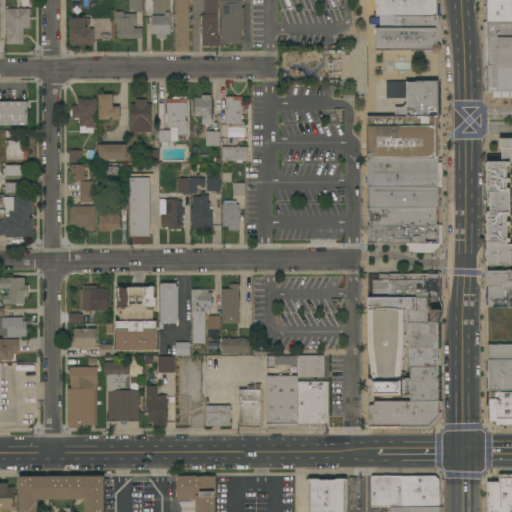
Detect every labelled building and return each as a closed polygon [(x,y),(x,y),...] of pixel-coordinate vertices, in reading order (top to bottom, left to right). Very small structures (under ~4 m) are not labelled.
[(141,0),(141,11),(133,11),(133,9),(128,9),(128,0),(141,0)] [(154,0),(155,12),(143,12),(143,0),(154,0)] [(190,0),(190,1),(189,1),(189,28),(190,28),(190,31),(189,31),(189,51),(175,51),(175,46),(174,46),(174,43),(175,43),(175,29),(174,29),(174,27),(175,27),(175,16),(174,16),(174,14),(175,14),(175,0),(190,0)] [(201,15),(205,14),(204,0),(217,0),(217,37),(219,37),(219,46),(202,46),(201,15)] [(221,0),(241,0),(241,8),(244,8),(244,30),(242,30),(242,43),(221,43),(221,0)] [(375,16),(375,0),(439,0),(439,14),(437,14),(437,16),(380,16),(375,16)] [(487,0),(511,0),(511,22),(487,22),(487,0)] [(5,9),(18,9),(18,8),(21,8),(21,9),(30,9),(29,17),(31,17),(31,21),(30,21),(30,28),(23,28),(23,34),(25,34),(25,37),(23,37),(23,44),(5,44),(5,9)] [(116,38),(116,23),(114,23),(114,11),(123,11),(123,14),(136,14),(136,23),(133,23),(133,28),(142,28),(142,39),(116,38)] [(151,16),(164,16),(164,13),(165,13),(165,12),(168,12),(168,13),(170,13),(170,34),(165,34),(165,38),(156,39),(156,34),(151,34),(151,16)] [(93,45),(85,45),(85,49),(77,49),(77,45),(69,45),(69,29),(70,29),(70,18),(71,18),(71,16),(83,16),(83,18),(85,18),(85,24),(87,24),(87,29),(93,29),(93,45)] [(440,16),(441,51),(439,53),(424,53),(424,50),(375,50),(375,28),(380,28),(380,16),(437,16),(440,16)] [(511,22),(511,36),(482,36),(482,22),(487,22),(511,22)] [(511,66),(487,66),(482,66),(482,36),(511,36),(511,66)] [(511,91),(487,92),(487,91),(485,88),(484,83),(483,81),(484,74),(485,69),(487,66),(511,66),(511,91)] [(394,107),(401,107),(406,104),(406,82),(415,82),(415,80),(438,81),(438,114),(394,114),(394,107)] [(98,94),(113,94),(113,106),(120,106),(120,120),(98,120),(98,94)] [(211,122),(210,122),(210,124),(201,124),(201,116),(194,116),(194,98),(201,98),(201,95),(210,95),(210,98),(211,98),(211,122)] [(225,96),(241,97),(241,127),(232,127),(232,124),(225,124),(225,96)] [(186,99),(186,111),(185,111),(185,121),(187,121),(187,141),(170,141),(164,141),(164,145),(161,144),(161,142),(159,142),(159,131),(170,131),(170,128),(166,128),(167,114),(165,114),(165,110),(166,110),(166,100),(167,98),(171,98),(172,99),(186,99)] [(96,99),(96,110),(94,110),(94,122),(96,122),(96,125),(94,125),(94,128),(93,128),(93,133),(79,133),(79,127),(78,127),(78,118),(72,118),(72,117),(70,115),(70,111),(71,110),(71,108),(75,108),(75,106),(77,106),(77,99),(96,99)] [(130,104),(135,104),(135,99),(146,99),(146,104),(151,104),(151,132),(130,132),(130,104)] [(0,102),(27,102),(27,125),(0,125),(0,102)] [(438,114),(438,157),(366,157),(367,116),(368,116),(368,114),(394,114),(438,114)] [(219,146),(205,146),(205,131),(219,131),(219,146)] [(511,266),(486,266),(486,137),(511,137),(511,266)] [(6,140),(21,140),(21,146),(24,146),(23,150),(26,150),(26,161),(5,160),(6,140)] [(126,144),(126,160),(98,160),(98,144),(126,144)] [(248,147),(247,160),(221,160),(221,147),(248,147)] [(82,163),(68,163),(69,150),(82,150),(82,163)] [(157,163),(145,163),(145,150),(157,150),(157,163)] [(366,188),(366,157),(438,157),(438,163),(442,163),(442,186),(437,186),(437,188),(369,188),(366,188)] [(5,176),(5,171),(2,171),(2,169),(4,169),(4,165),(12,165),(12,164),(15,164),(15,165),(23,165),(23,171),(26,171),(26,175),(23,175),(23,176),(5,176)] [(84,167),(85,167),(85,169),(84,169),(84,176),(85,176),(85,178),(84,178),(84,180),(78,180),(78,182),(76,182),(76,181),(72,181),(72,174),(71,174),(71,170),(69,170),(69,165),(84,165),(84,167)] [(117,167),(116,180),(102,180),(102,173),(101,173),(101,171),(102,171),(102,166),(117,167)] [(129,178),(130,178),(130,174),(152,174),(152,177),(149,177),(150,231),(152,231),(152,236),(130,237),(129,178)] [(176,178),(204,178),(204,185),(197,186),(197,193),(177,193),(176,178)] [(206,178),(219,178),(219,191),(206,191),(206,178)] [(79,181),(91,181),(92,202),(79,203),(79,181)] [(23,182),(23,183),(26,183),(26,193),(16,193),(16,194),(12,194),(12,193),(5,193),(5,190),(3,190),(3,187),(4,187),(4,182),(23,182)] [(244,195),(233,196),(232,183),(244,183),(244,195)] [(440,188),(440,194),(438,194),(438,209),(436,209),(392,209),(392,208),(369,208),(369,188),(437,188),(440,188)] [(124,202),(109,202),(109,191),(124,191),(124,202)] [(190,208),(192,208),(192,197),(200,197),(200,195),(208,195),(208,202),(209,202),(209,205),(208,205),(208,210),(212,210),(212,226),(208,226),(208,229),(200,229),(200,228),(192,228),(192,221),(190,221),(190,208)] [(32,236),(5,237),(5,235),(0,235),(0,221),(4,221),(4,217),(5,217),(5,212),(4,212),(4,206),(2,203),(2,197),(13,197),(13,196),(31,196),(31,213),(27,213),(27,218),(32,218),(32,236)] [(182,209),(184,209),(184,215),(182,215),(182,229),(167,229),(167,228),(160,228),(160,214),(159,214),(159,199),(178,199),(178,201),(182,201),(182,209)] [(238,230),(228,230),(228,227),(222,226),(222,204),(239,204),(238,230)] [(95,206),(95,230),(85,230),(85,227),(76,228),(76,224),(70,224),(69,206),(95,206)] [(436,225),(370,225),(370,221),(367,221),(367,209),(392,209),(436,209),(436,225)] [(98,210),(120,210),(120,228),(114,228),(114,231),(98,231),(98,210)] [(441,225),(441,246),(430,246),(430,243),(424,243),(424,245),(419,245),(419,243),(415,243),(415,245),(410,245),(410,243),(404,243),(404,245),(400,245),(400,243),(395,243),(395,245),(390,245),(390,243),(367,243),(367,225),(370,225),(436,225),(441,225)] [(511,282),(498,282),(498,285),(487,285),(487,270),(511,270),(511,282)] [(368,395),(367,378),(371,378),(371,362),(368,344),(368,274),(428,274),(428,272),(438,272),(441,274),(441,296),(438,296),(438,297),(442,308),(442,312),(442,315),(439,323),(407,323),(407,368),(410,368),(410,395),(368,395)] [(0,278),(24,278),(24,285),(28,285),(28,296),(24,296),(24,304),(3,304),(3,295),(7,295),(7,289),(0,289),(0,278)] [(511,307),(485,307),(485,300),(487,300),(487,285),(498,285),(498,282),(511,282),(511,307)] [(178,320),(177,320),(177,323),(162,323),(162,329),(160,329),(160,284),(161,284),(161,283),(176,283),(176,286),(178,287),(178,320)] [(239,323),(221,323),(221,289),(228,289),(228,284),(238,284),(239,323)] [(99,311),(80,311),(80,290),(83,290),(83,286),(96,286),(96,289),(99,289),(99,311)] [(115,350),(115,321),(119,321),(119,313),(121,313),(121,309),(124,309),(124,307),(115,307),(115,297),(117,297),(117,287),(123,287),(123,288),(127,288),(127,287),(148,287),(148,286),(154,286),(153,298),(156,298),(156,307),(153,306),(153,321),(156,321),(156,350),(115,350)] [(191,290),(208,289),(208,292),(210,292),(211,308),(201,308),(201,311),(191,311),(191,290)] [(80,313),(80,314),(82,314),(82,322),(81,322),(81,323),(68,323),(68,313),(80,313)] [(220,335),(208,335),(208,316),(220,316),(220,335)] [(0,317),(22,317),(23,321),(26,321),(26,336),(3,337),(3,335),(0,335),(0,317)] [(410,401),(410,395),(410,368),(407,368),(407,323),(439,323),(438,401),(410,401)] [(96,329),(96,347),(71,347),(71,336),(74,336),(74,329),(96,329)] [(245,354),(245,355),(242,355),(242,354),(233,354),(233,355),(230,355),(230,354),(222,354),(222,338),(227,338),(227,337),(230,337),(230,338),(240,339),(240,337),(243,337),(243,339),(250,339),(250,354),(245,354)] [(0,361),(0,339),(19,339),(19,352),(12,352),(12,359),(11,359),(11,361),(0,361)] [(189,342),(189,356),(175,356),(175,342),(189,342)] [(511,360),(487,360),(487,344),(511,344),(511,360)] [(111,345),(111,346),(113,346),(113,353),(111,353),(111,355),(99,355),(99,345),(111,345)] [(174,373),(157,373),(157,356),(174,356),(174,373)] [(297,365),(275,365),(275,368),(267,368),(266,356),(324,356),(324,377),(297,377),(297,376),(297,365)] [(109,362),(109,358),(116,358),(116,362),(129,362),(129,390),(138,390),(138,422),(108,422),(108,375),(104,375),(104,362),(109,362)] [(511,391),(487,391),(487,360),(511,360),(511,391)] [(67,388),(70,388),(70,367),(97,367),(97,425),(79,425),(79,428),(68,428),(67,388)] [(296,427),(267,427),(267,376),(297,376),(297,377),(297,381),(296,427)] [(297,381),(328,381),(328,426),(296,427),(297,381)] [(261,427),(238,427),(238,389),(247,389),(247,386),(255,386),(255,384),(260,384),(261,427)] [(166,427),(153,427),(152,422),(148,422),(148,406),(145,406),(145,386),(157,386),(158,395),(166,395),(166,427)] [(511,391),(511,425),(496,426),(496,422),(491,422),(489,422),(489,408),(488,408),(488,392),(511,391)] [(442,401),(442,417),(430,430),(397,430),(397,426),(369,426),(369,405),(374,405),(374,401),(410,401),(438,401),(442,401)] [(230,406),(230,426),(205,426),(205,406),(230,406)] [(487,511),(487,482),(499,482),(499,474),(511,474),(511,511),(487,511)] [(19,511),(19,477),(104,476),(104,511),(196,511),(196,499),(177,499),(177,476),(196,476),(196,477),(215,477),(215,511),(19,511)] [(371,507),(371,476),(435,476),(439,479),(439,507),(390,507),(371,507)] [(346,511),(308,511),(308,479),(318,479),(320,480),(334,480),(337,478),(346,479),(346,511)] [(0,511),(0,483),(7,483),(7,487),(13,487),(13,509),(8,509),(8,511),(0,511)]
